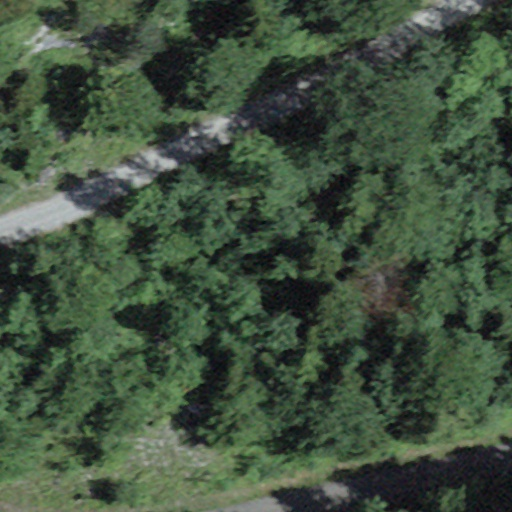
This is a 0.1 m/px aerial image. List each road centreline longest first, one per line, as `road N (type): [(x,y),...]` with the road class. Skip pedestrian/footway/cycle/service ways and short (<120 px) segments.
road 1 (track): [(0,229),(288,97),(466,0)]
road 2 (unclassified): [(511,455),(297,511)]
